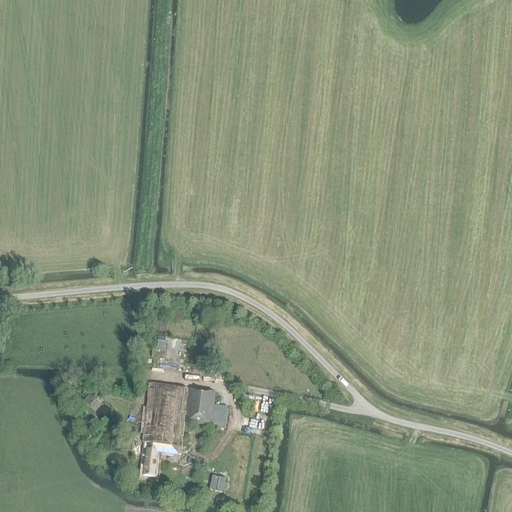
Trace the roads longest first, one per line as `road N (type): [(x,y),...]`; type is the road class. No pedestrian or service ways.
road 1 (unclassified): [(511,453),(374,412),(275,317),(227,290),(166,285),(0,298)]
road 2 (track): [(141,286),(163,0)]
